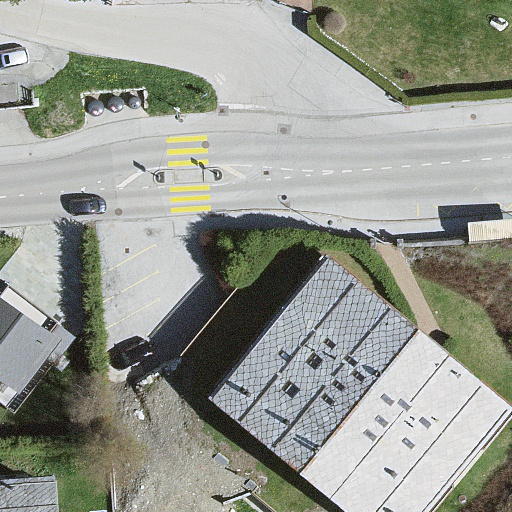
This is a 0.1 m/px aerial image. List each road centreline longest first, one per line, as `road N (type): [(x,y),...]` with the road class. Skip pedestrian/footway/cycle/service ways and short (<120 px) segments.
road 1 (residential): [(330,164),(300,102),(256,58),(0,23)]
road 2 (residential): [(0,190),(330,164)]
road 3 (residential): [(330,164),(511,153)]
